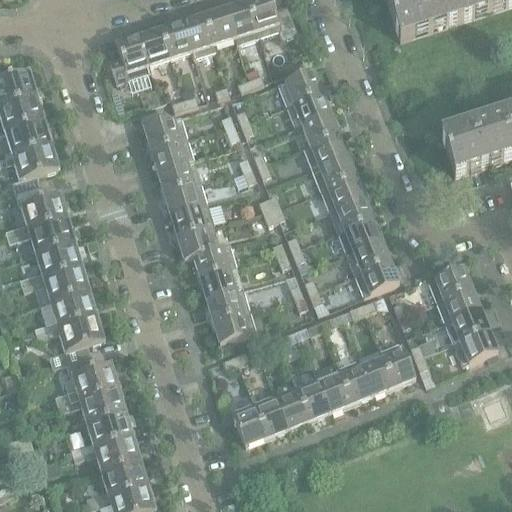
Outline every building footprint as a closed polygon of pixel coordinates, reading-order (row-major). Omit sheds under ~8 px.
[(269,0),(247,7),(259,44),(278,37),(281,47),(298,41),(295,32),(287,11),(274,15),(269,0)] [(400,46),(461,27),(452,0),(400,0),(386,4),(400,46)] [(511,0),(452,0),(461,27),(511,10),(511,0)] [(225,14),(235,45),(237,51),(259,44),(247,7),(225,14)] [(235,45),(225,14),(204,21),(214,52),(235,45)] [(182,28),(192,59),(194,65),(216,58),(214,52),(204,21),(182,28)] [(192,59),(182,28),(160,35),(170,66),(192,59)] [(170,66),(160,35),(138,42),(148,73),(170,66)] [(138,42),(116,49),(121,64),(109,68),(116,90),(150,79),(148,73),(138,42)] [(260,82),(257,74),(246,78),(249,86),(260,82)] [(0,113),(36,102),(29,77),(0,86),(0,113)] [(287,113),(322,98),(313,77),(278,91),(287,113)] [(249,86),(252,95),(264,90),(260,82),(249,86)] [(252,95),(249,86),(237,91),(241,99),(252,95)] [(217,106),(229,102),(226,93),(214,97),(217,106)] [(122,112),(117,97),(111,100),(116,115),(122,112)] [(322,98),(287,113),(295,134),(331,120),(322,98)] [(0,140),(44,127),(36,102),(0,113),(0,125),(4,139),(0,139),(0,140)] [(183,106),(186,115),(198,111),(195,102),(183,106)] [(186,115),(183,106),(171,109),(174,119),(186,115)] [(151,157),(187,146),(181,123),(166,127),(162,115),(140,122),(151,157)] [(240,131),(248,128),(244,117),(236,120),(240,131)] [(511,158),(511,117),(500,122),(511,158)] [(331,120),(295,134),(304,155),(339,141),(331,120)] [(225,137),(235,134),(230,122),(221,126),(225,137)] [(455,182),(511,163),(511,158),(500,122),(441,140),(455,182)] [(0,166),(51,152),(44,127),(0,140),(4,140),(10,158),(0,160),(0,166)] [(248,128),(240,131),(245,143),(253,140),(248,128)] [(235,134),(225,137),(230,149),(239,145),(235,134)] [(339,141),(304,155),(312,176),(348,162),(339,141)] [(187,146),(151,157),(157,178),(193,167),(187,146)] [(51,152),(0,166),(0,172),(13,169),(19,188),(10,190),(14,202),(39,194),(36,183),(58,176),(51,152)] [(258,174),(265,171),(261,159),(253,162),(258,174)] [(348,162),(312,176),(321,197),(356,183),(348,162)] [(242,180),(252,176),(247,164),(238,168),(242,180)] [(193,167),(157,178),(164,200),(200,189),(193,167)] [(265,171),(258,174),(262,185),(270,183),(265,171)] [(252,176),(242,180),(247,191),(257,188),(252,176)] [(356,183),(321,197),(329,218),(365,204),(356,183)] [(200,189),(164,200),(170,222),(206,211),(200,189)] [(7,244),(67,226),(59,200),(43,205),(39,194),(14,202),(17,214),(20,213),(26,232),(5,238),(7,244)] [(267,205),(272,217),(279,214),(275,202),(267,205)] [(365,204),(329,218),(338,240),(373,225),(365,204)] [(272,217),(267,205),(258,209),(263,220),(272,217)] [(206,211),(170,222),(177,244),(212,233),(206,211)] [(272,217),(276,229),(284,226),(279,214),(272,217)] [(272,217),(263,220),(267,232),(276,229),(272,217)] [(373,225),(338,240),(346,261),(382,246),(373,225)] [(27,265),(74,250),(67,226),(7,244),(9,250),(30,243),(35,261),(27,264),(27,265)] [(177,244),(183,266),(231,252),(231,251),(219,254),(212,233),(177,244)] [(292,258),(299,255),(295,243),(287,246),(292,258)] [(382,246),(346,261),(355,282),(390,268),(382,246)] [(276,264),(286,260),(281,249),(271,253),(276,264)] [(74,250),(27,265),(36,262),(41,280),(20,286),(22,292),(82,274),(74,250)] [(231,252),(183,266),(184,267),(193,264),(200,285),(237,273),(231,252)] [(299,255),(292,258),(296,270),(304,267),(299,255)] [(286,260),(276,264),(281,276),(291,272),(286,260)] [(364,304),(399,289),(390,268),(355,282),(364,304)] [(436,308),(472,294),(463,272),(427,287),(436,308)] [(237,273),(200,285),(206,306),(243,295),(237,273)] [(41,312),(89,298),(82,274),(22,292),(23,298),(44,291),(49,309),(41,312)] [(309,301),(316,297),(312,286),(304,289),(309,301)] [(294,307),(303,303),(298,291),(289,295),(294,307)] [(472,294),(436,308),(445,330),(480,315),(472,294)] [(243,295),(206,306),(213,328),(250,317),(243,295)] [(316,297),(309,301),(313,312),(321,309),(316,297)] [(36,341),(96,323),(89,298),(41,312),(42,313),(50,310),(55,328),(34,334),(36,341)] [(303,303),(294,307),(298,318),(308,314),(303,303)] [(361,311),(365,321),(377,317),(373,307),(361,311)] [(398,324),(405,321),(401,309),(393,312),(398,324)] [(365,321),(361,311),(349,316),(353,326),(365,321)] [(480,315),(445,330),(453,351),(489,337),(480,315)] [(250,317),(213,328),(220,351),(256,340),(250,317)] [(405,321),(398,324),(402,336),(409,333),(405,321)] [(96,323),(36,341),(38,346),(58,340),(64,360),(48,365),(52,376),(66,372),(90,364),(87,353),(104,348),(96,323)] [(319,328),(322,338),(334,334),(330,324),(319,328)] [(322,338),(319,328),(307,333),(310,343),(322,338)] [(36,341),(34,334),(21,339),(23,345),(36,341)] [(498,358),(489,337),(453,351),(462,372),(486,363),(498,358)] [(276,345),(280,355),(292,351),(288,341),(276,345)] [(280,355),(276,345),(264,350),(268,359),(280,355)] [(379,358),(394,393),(416,385),(401,349),(379,358)] [(415,366),(422,363),(418,351),(410,354),(415,366)] [(234,362),(238,372),(249,367),(246,358),(234,362)] [(361,374),(373,402),(394,393),(379,358),(378,359),(380,367),(361,374)] [(500,364),(498,358),(486,363),(489,368),(500,364)] [(238,372),(234,362),(222,367),(226,376),(238,372)] [(422,363),(415,366),(419,378),(427,375),(422,363)] [(59,413),(118,395),(110,370),(94,375),(90,364),(66,372),(69,383),(71,382),(76,397),(56,403),(59,413)] [(337,375),(351,410),(373,402),(361,374),(358,366),(337,375)] [(316,383),(319,391),(330,419),(351,410),(337,375),(316,383)] [(319,391),(316,383),(295,392),(309,427),(330,419),(319,391)] [(274,400),(288,436),(309,427),(295,392),(274,400)] [(253,409),(267,444),(288,436),(274,400),(271,401),(268,393),(251,400),(255,408),(253,409)] [(118,395),(59,413),(61,419),(81,413),(86,431),(125,420),(118,395)] [(267,444),(253,409),(231,418),(234,426),(245,453),(267,444)] [(234,426),(231,418),(223,421),(224,424),(223,424),(225,429),(234,426)] [(73,462),(133,444),(125,420),(86,431),(92,450),(71,456),(73,462)] [(45,444),(43,435),(33,438),(36,446),(45,444)] [(33,455),(29,442),(4,450),(8,463),(33,455)] [(133,444),(73,462),(75,468),(95,462),(101,479),(140,468),(133,444)] [(36,467),(33,455),(8,463),(11,475),(36,467)] [(60,481),(56,467),(43,471),(47,485),(60,481)] [(87,511),(147,493),(140,468),(101,479),(106,499),(86,505),(87,511)] [(0,502),(14,498),(12,493),(0,496),(0,502)] [(153,511),(147,493),(87,511),(103,511),(110,510),(110,511),(153,511)] [(14,498),(0,502),(0,508),(16,504),(14,498)] [(48,511),(49,511),(46,500),(39,502),(42,511),(48,511)]
